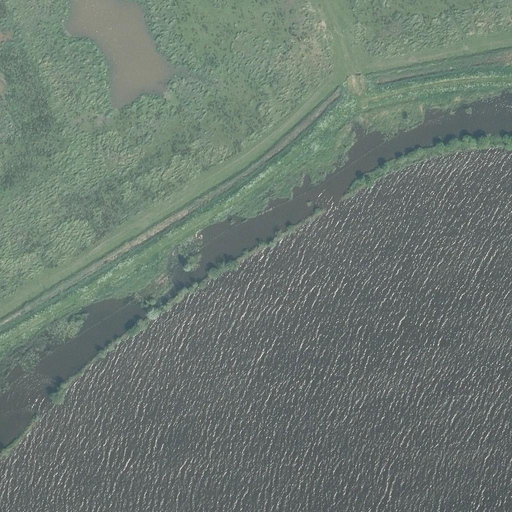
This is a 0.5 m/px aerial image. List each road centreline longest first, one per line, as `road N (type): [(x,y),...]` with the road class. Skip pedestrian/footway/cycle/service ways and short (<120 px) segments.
road 1 (track): [(364,98),(231,202),(0,341)]
road 2 (track): [(327,0),(364,98),(511,78)]
